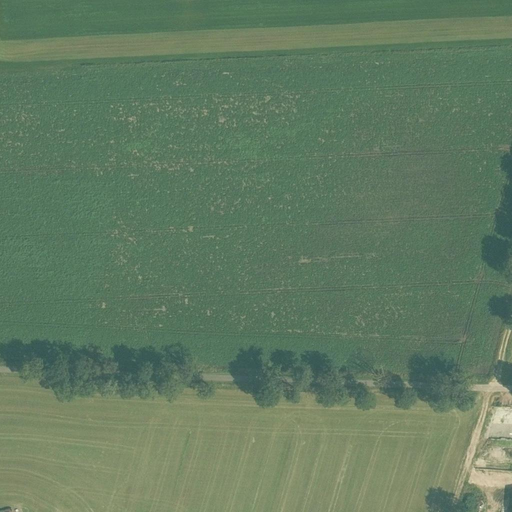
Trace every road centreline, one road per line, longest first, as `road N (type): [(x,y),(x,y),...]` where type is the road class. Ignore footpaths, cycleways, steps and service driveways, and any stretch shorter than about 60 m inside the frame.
road 1 (unclassified): [(511,388),(0,368)]
road 2 (track): [(454,511),(511,316)]
